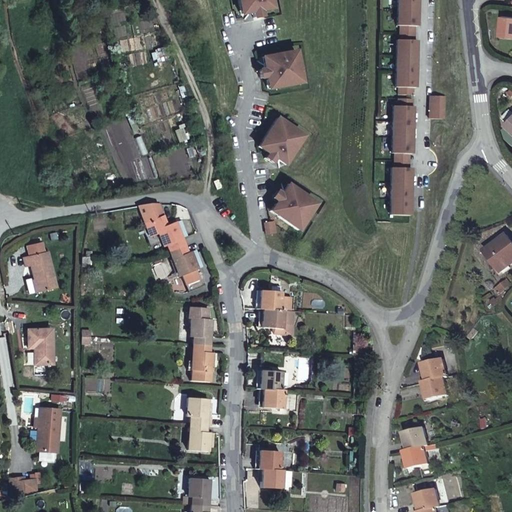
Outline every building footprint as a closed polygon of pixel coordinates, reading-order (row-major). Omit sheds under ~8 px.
[(237,0),(238,5),(248,12),(249,11),(252,13),(253,17),(261,15),(260,8),(260,7),(263,9),(269,0),(237,0)] [(270,0),(269,0),(263,9),(272,8),(270,0)] [(396,0),(396,25),(399,25),(398,39),(395,39),(394,87),(397,87),(397,94),(411,95),(412,87),(414,87),(416,40),(413,40),(413,26),(416,25),(416,0),(396,0)] [(248,12),(238,5),(240,14),(248,12)] [(511,16),(506,16),(503,34),(511,35),(511,16)] [(301,82),(295,50),(269,55),(262,65),(264,66),(262,68),(258,69),(259,78),(266,76),(267,77),(265,80),(275,87),(301,82)] [(261,57),(262,65),(269,55),(261,57)] [(275,87),(265,80),(267,88),(275,87)] [(430,95),(429,118),(444,118),(444,95),(430,95)] [(411,98),(397,98),(397,105),(392,105),(390,153),(393,153),(393,167),(390,167),(389,214),(409,215),(410,168),(407,168),(408,153),(410,153),(412,106),(411,106),(411,98)] [(277,159),(288,157),(303,135),(276,117),(262,139),(264,151),(267,150),(268,151),(264,157),(271,162),(273,159),(276,158),(277,159)] [(219,178),(214,180),(217,188),(222,186),(219,178)] [(297,230),(315,203),(294,188),(282,191),(282,192),(279,193),(275,190),(271,197),(277,201),(277,203),(273,203),(275,215),(297,230)] [(165,241),(169,250),(179,274),(197,267),(190,249),(188,250),(174,219),(165,224),(161,214),(143,222),(147,231),(156,227),(163,242),(165,241)] [(264,221),(266,233),(276,232),(274,220),(264,221)] [(511,240),(492,259),(508,277),(511,272),(511,240)] [(24,250),(26,260),(42,256),(39,246),(24,250)] [(53,290),(45,255),(42,256),(26,260),(21,261),(23,272),(28,271),(35,295),(53,290)] [(282,293),(262,291),(260,308),(264,309),(263,326),(283,329),(283,325),(293,326),(295,311),(291,311),(292,298),(282,296),(282,293)] [(193,335),(192,342),(190,369),(210,370),(211,352),(208,351),(210,317),(207,317),(208,308),(187,305),(186,315),(191,316),(189,335),(193,335)] [(52,364),(49,329),(26,331),(27,350),(34,349),(35,366),(52,364)] [(88,334),(80,333),(80,343),(88,344),(88,334)] [(286,367),(287,352),(263,350),(261,365),(286,367)] [(447,358),(428,362),(431,380),(426,381),(431,399),(450,395),(446,377),(451,376),(447,358)] [(281,369),(262,368),(260,386),(264,386),(263,404),(283,406),(284,388),(280,387),(281,369)] [(205,431),(206,411),(206,402),(207,398),(186,396),(185,412),(185,415),(188,415),(186,448),(206,450),(206,445),(207,432),(205,431)] [(37,452),(56,453),(58,410),(38,409),(38,423),(40,423),(40,427),(38,427),(37,452)] [(425,427),(405,432),(409,450),(406,451),(410,468),(430,464),(425,447),(430,446),(425,427)] [(279,450),(259,449),(259,467),(263,467),(263,485),(282,486),(283,468),(279,468),(279,450)] [(191,495),(190,502),(188,511),(205,511),(209,479),(189,476),(187,494),(191,495)] [(36,491),(36,479),(10,479),(10,492),(36,491)] [(437,489),(417,493),(422,511),(419,511),(438,511),(437,507),(441,506),(437,489)]
